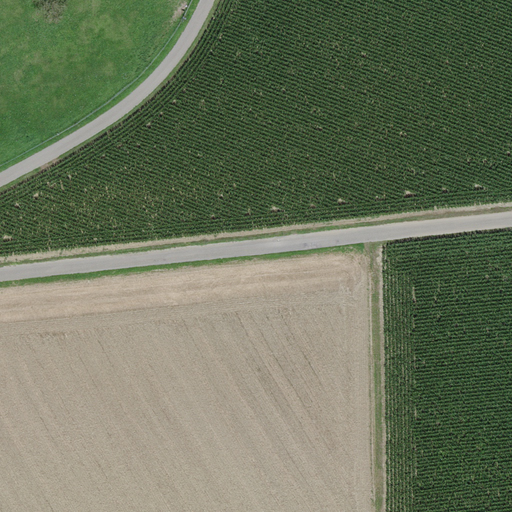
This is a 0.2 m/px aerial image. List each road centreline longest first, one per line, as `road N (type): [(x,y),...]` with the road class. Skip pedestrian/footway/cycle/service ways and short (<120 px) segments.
road 1 (track): [(0,271),(511,217)]
road 2 (residential): [(208,0),(185,49),(128,103),(0,180)]
